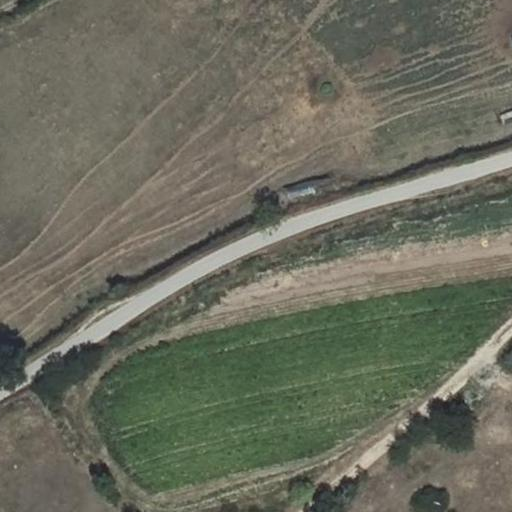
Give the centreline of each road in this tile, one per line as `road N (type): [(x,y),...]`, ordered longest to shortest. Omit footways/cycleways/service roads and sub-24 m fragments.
road 1 (unclassified): [(0,377),(313,216),(511,161)]
road 2 (track): [(511,328),(306,511)]
